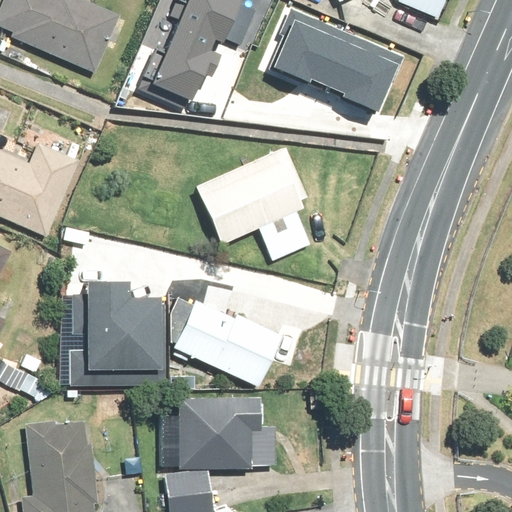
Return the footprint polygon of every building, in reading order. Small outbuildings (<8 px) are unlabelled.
[(0,0),(0,20),(10,25),(8,31),(90,67),(115,10),(92,0),(0,0)] [(172,0),(139,78),(185,97),(198,67),(206,71),(223,32),(242,40),(259,0),(172,0)] [(289,14),(267,66),(374,111),(396,59),(289,14)] [(0,213),(44,233),(79,159),(33,138),(24,157),(0,146),(0,213)] [(280,143),(192,181),(216,236),(253,220),(268,255),(306,239),(290,204),(304,198),(280,143)] [(69,292),(69,383),(161,383),(162,294),(124,294),(124,276),(86,276),(86,292),(69,292)] [(194,288),(168,338),(252,380),(278,330),(194,288)] [(23,371),(13,388),(34,400),(44,382),(23,371)] [(259,388),(172,388),(172,461),(273,461),(273,418),(259,418),(259,388)] [(93,511),(82,410),(21,416),(29,489),(15,491),(16,511),(93,511)] [(214,511),(209,469),(168,474),(172,511),(214,511)]
